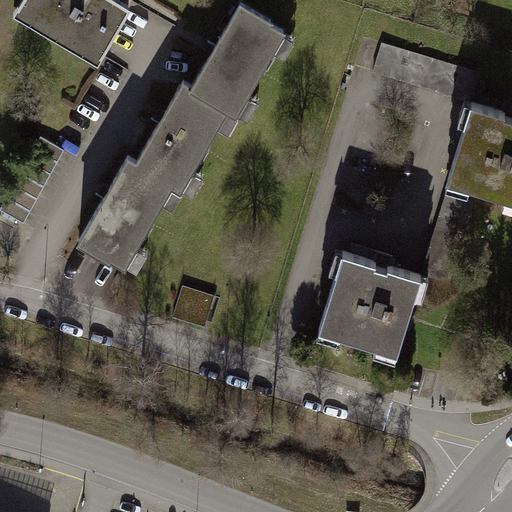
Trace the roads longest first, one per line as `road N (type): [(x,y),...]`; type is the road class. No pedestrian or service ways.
road 1 (residential): [(0,300),(511,449)]
road 2 (residential): [(0,427),(108,459),(238,511)]
